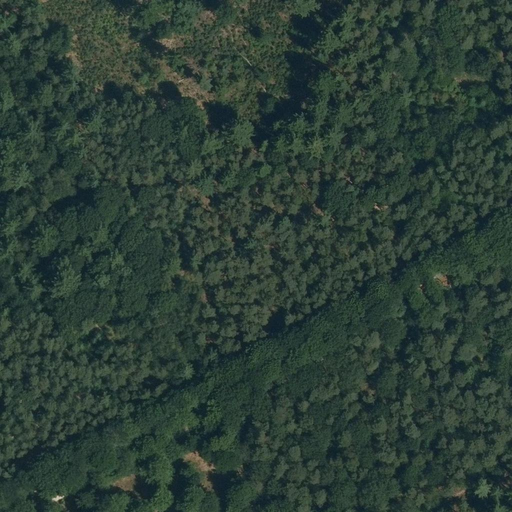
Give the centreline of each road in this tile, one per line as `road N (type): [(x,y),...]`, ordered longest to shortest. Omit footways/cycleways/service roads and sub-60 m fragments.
road 1 (track): [(0,74),(208,399)]
road 2 (track): [(450,271),(208,399)]
road 3 (track): [(0,507),(208,399)]
